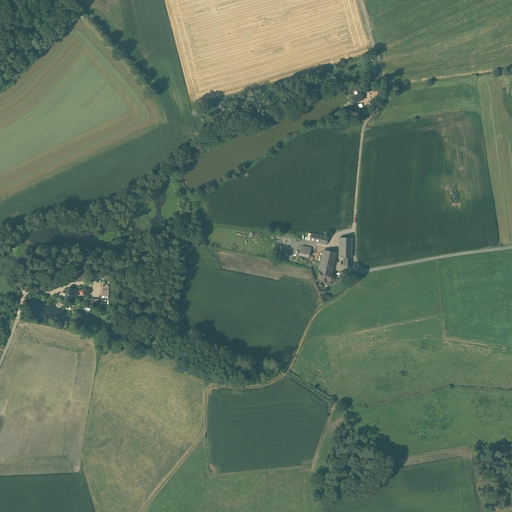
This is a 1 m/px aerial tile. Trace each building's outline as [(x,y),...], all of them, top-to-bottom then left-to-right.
[(328,237),(312,233),(310,241),(327,245),(328,237)] [(352,238),(340,238),(339,257),(343,257),(351,257),(352,238)] [(311,248),(301,246),(299,255),(309,257),(311,248)] [(336,253),(324,250),(319,270),(320,271),(321,270),(332,273),(336,253)] [(351,257),(343,257),(343,266),(351,267),(351,257)] [(320,271),(318,279),(330,282),(331,280),(332,274),(332,273),(321,270),(320,271)] [(76,290),(68,288),(65,301),(73,303),(75,297),(75,296),(76,290)]
